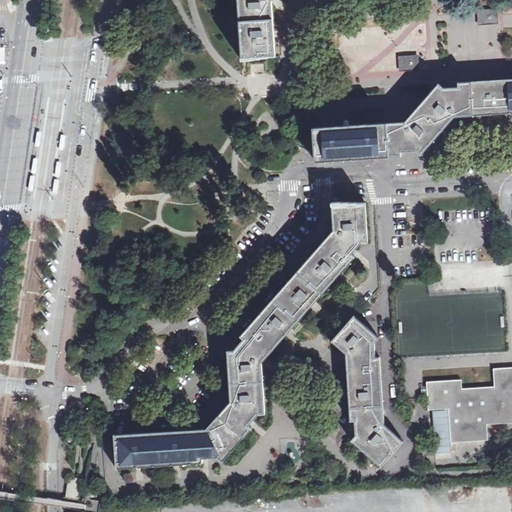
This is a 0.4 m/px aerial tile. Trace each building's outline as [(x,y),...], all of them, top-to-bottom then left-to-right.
[(238,0),(243,57),(275,55),(271,0),(270,0),(238,0)] [(481,10),(481,22),(495,20),(494,9),(481,10)] [(330,20),(330,28),(338,28),(338,20),(330,20)] [(400,57),(401,68),(415,68),(414,56),(400,57)] [(313,127),(315,160),(401,155),(401,151),(415,150),(421,154),(447,126),(455,116),(511,112),(511,78),(499,79),(458,82),(458,86),(450,87),(443,87),(438,84),(419,106),(405,121),(396,121),(333,126),(313,127)] [(366,202),(332,204),(334,228),(241,335),(244,338),(234,349),(228,350),(231,401),(206,429),(115,434),(117,467),(202,462),(202,458),(219,457),(223,460),(251,427),(249,424),(258,413),(265,412),(261,362),(355,256),(352,253),(362,241),(369,241),(366,202)] [(354,316),(333,340),(346,351),(352,419),(355,419),(357,435),(353,440),(382,465),(403,441),(384,425),(379,357),(375,356),(375,341),(378,337),(354,316)] [(462,380),(427,382),(429,410),(433,409),(436,453),(452,452),(452,442),(488,440),(487,424),(511,422),(511,367),(495,368),(495,386),(463,388),(462,380)] [(82,509),(83,503),(87,479),(69,477),(64,506),(82,509)] [(422,503),(422,489),(404,489),(404,503),(422,503)]
